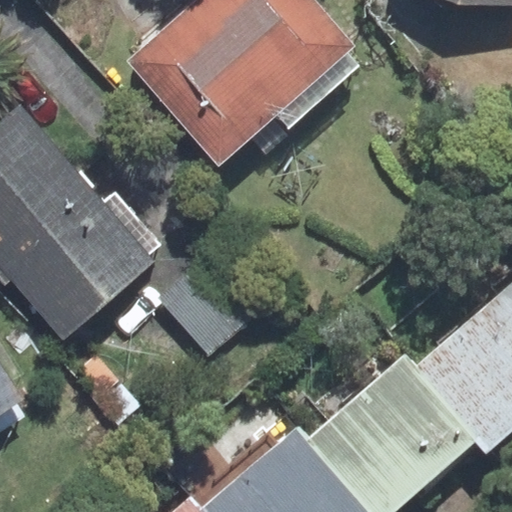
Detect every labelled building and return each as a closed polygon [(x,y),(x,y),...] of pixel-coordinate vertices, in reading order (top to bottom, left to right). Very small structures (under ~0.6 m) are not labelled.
[(275,131),(358,58),(306,0),(183,0),(113,63),(205,167),(262,117),(275,131)] [(511,0),(419,0),(444,10),(511,6),(511,0)] [(93,206),(6,105),(0,110),(0,286),(48,342),(156,248),(108,193),(93,206)] [(229,235),(153,299),(203,358),(279,295),(229,235)] [(511,421),(511,289),(501,278),(403,371),(386,353),(298,437),(286,423),(193,511),(176,494),(157,511),(384,511),(456,444),(471,460),(511,421)] [(140,407),(95,353),(69,376),(114,429),(140,407)] [(0,435),(27,418),(0,375),(0,435)]
